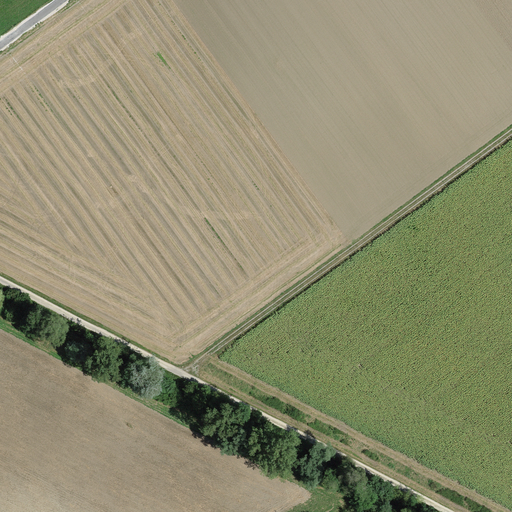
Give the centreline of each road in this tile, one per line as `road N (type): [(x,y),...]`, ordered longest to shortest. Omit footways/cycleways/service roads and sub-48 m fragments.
road 1 (track): [(0,279),(450,511)]
road 2 (track): [(511,132),(184,373)]
